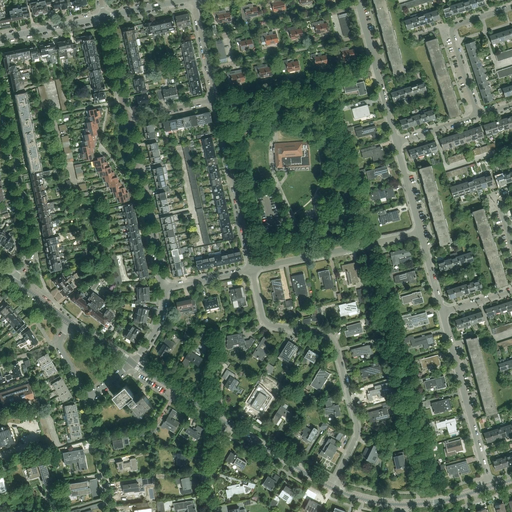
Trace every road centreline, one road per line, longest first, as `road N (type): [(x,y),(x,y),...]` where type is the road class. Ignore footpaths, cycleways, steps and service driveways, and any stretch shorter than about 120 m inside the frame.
road 1 (residential): [(331,488),(357,431),(337,348),(323,332),(266,324),(252,269)]
road 2 (residential): [(0,89),(30,236),(14,281)]
road 3 (residential): [(490,487),(442,314)]
road 4 (residential): [(252,269),(421,234)]
road 5 (residential): [(252,269),(215,101)]
road 6 (residential): [(164,287),(128,121)]
road 7 (tertiary): [(331,488),(401,505),(490,487)]
road 8 (residential): [(478,117),(452,31),(511,8)]
road 9 (tertiary): [(228,423),(331,488)]
road 10 (residential): [(106,511),(84,394)]
